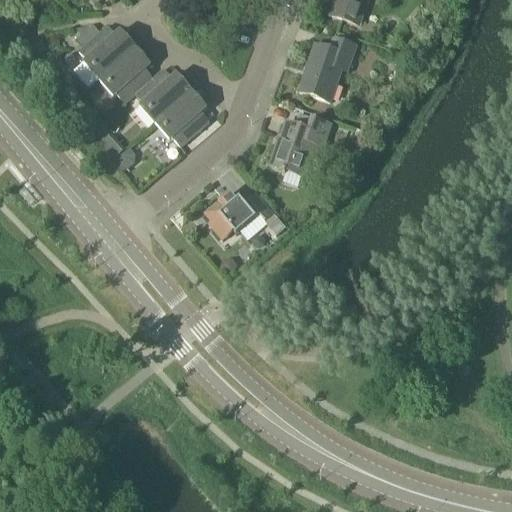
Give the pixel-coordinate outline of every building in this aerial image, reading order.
[(337,0),(331,19),(357,29),(366,0),(337,0)] [(77,56),(84,64),(86,66),(74,76),(89,93),(101,83),(100,82),(137,50),(129,41),(126,43),(118,35),(106,46),(99,37),(77,56)] [(350,63),(355,51),(332,43),(328,55),(314,50),(298,96),(329,107),(345,62),(350,63)] [(145,60),(137,50),(100,82),(101,83),(123,109),(134,100),(144,90),(137,82),(150,71),(142,62),(145,60)] [(162,89),(155,81),(144,90),(134,100),(156,126),(193,94),(185,84),(182,87),(175,78),(162,89)] [(193,94),(156,126),(179,152),(201,133),(193,125),(206,114),(198,106),(202,103),(193,94)] [(322,152),(330,130),(298,119),(294,131),(285,128),(270,170),(302,181),(313,148),(322,152)] [(348,152),(353,154),(357,156),(363,144),(361,143),(354,140),(348,152)] [(241,214),(228,198),(203,219),(210,226),(207,229),(221,245),(236,233),(238,237),(251,225),(249,222),(255,217),(264,227),(272,220),(254,198),(246,205),(248,208),(241,214)] [(229,265),(221,266),(218,274),(224,280),(232,279),(235,271),(229,265)]
